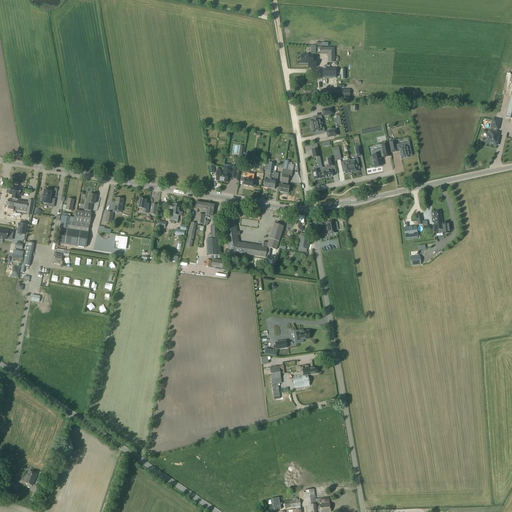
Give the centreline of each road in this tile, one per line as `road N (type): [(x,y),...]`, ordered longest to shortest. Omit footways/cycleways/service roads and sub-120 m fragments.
road 1 (tertiary): [(309,209),(0,161)]
road 2 (unclassified): [(363,511),(309,209)]
road 3 (unclassified): [(213,511),(0,367)]
road 4 (tertiary): [(309,209),(511,167)]
road 5 (track): [(305,191),(274,0)]
